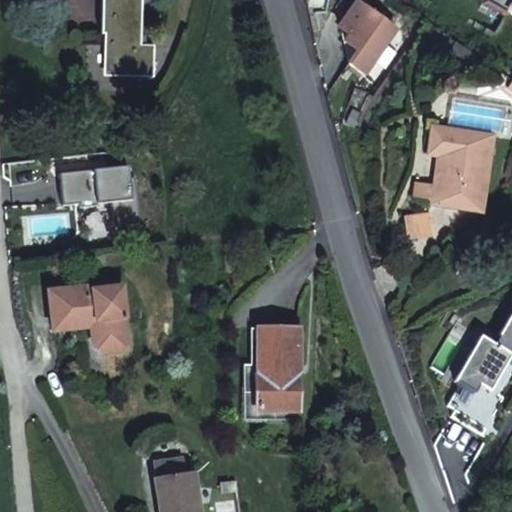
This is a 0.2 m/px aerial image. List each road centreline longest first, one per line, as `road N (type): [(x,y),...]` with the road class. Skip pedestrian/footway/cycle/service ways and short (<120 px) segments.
road 1 (residential): [(279,0),(348,250),(435,511)]
road 2 (residential): [(0,273),(27,511)]
